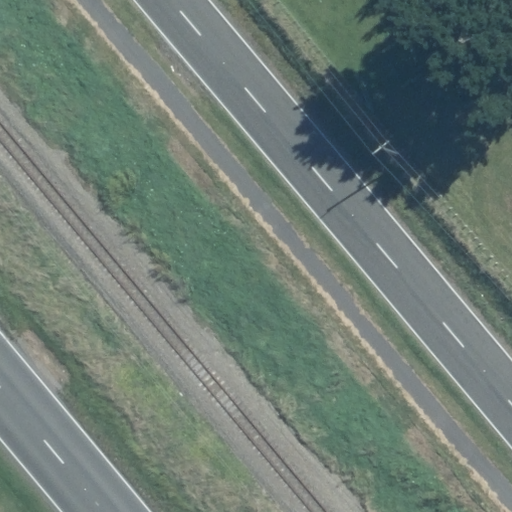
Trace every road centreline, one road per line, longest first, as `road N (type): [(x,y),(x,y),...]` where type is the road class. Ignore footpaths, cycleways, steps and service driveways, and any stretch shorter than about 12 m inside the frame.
road 1 (tertiary): [(181,0),(511,393)]
road 2 (secondary): [(0,410),(84,511)]
